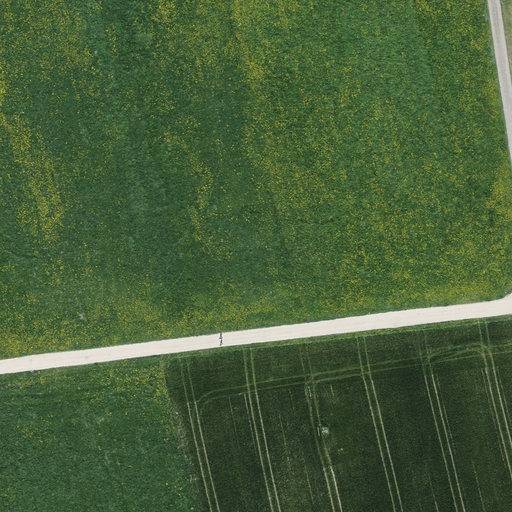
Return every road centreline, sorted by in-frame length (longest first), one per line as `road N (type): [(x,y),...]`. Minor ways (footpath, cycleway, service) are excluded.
road 1 (track): [(511,306),(0,370)]
road 2 (track): [(511,160),(490,0)]
